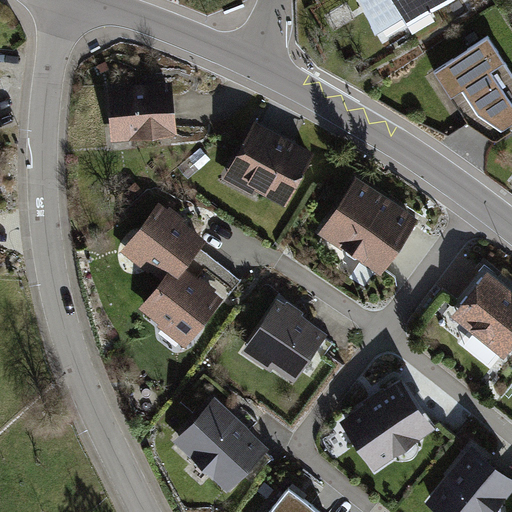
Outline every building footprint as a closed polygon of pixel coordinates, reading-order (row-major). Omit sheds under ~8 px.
[(357,0),(378,34),(405,17),(410,26),(453,0),(357,0)] [(469,124),(496,142),(511,130),(511,73),(488,37),(435,73),(469,124)] [(165,82),(101,88),(106,140),(169,134),(165,82)] [(313,155),(253,123),(222,181),(249,195),(252,190),(285,208),(313,155)] [(417,222),(356,182),(319,236),(380,277),(417,222)] [(119,253),(158,280),(171,289),(178,279),(198,249),(147,214),(119,253)] [(511,351),(511,296),(485,276),(450,321),(503,363),(511,351)] [(171,289),(158,280),(131,318),(179,351),(213,303),(178,279),(171,289)] [(330,333),(281,299),(246,349),(274,369),(276,366),(297,380),(330,333)] [(398,378),(337,420),(371,469),(432,427),(398,378)] [(217,397),(176,441),(229,490),(270,446),(217,397)] [(495,511),(511,490),(511,470),(475,442),(429,501),(443,511),(495,511)] [(321,511),(283,483),(260,511),(321,511)]
